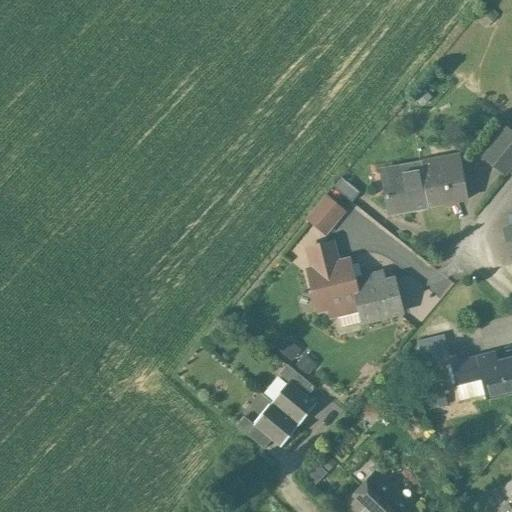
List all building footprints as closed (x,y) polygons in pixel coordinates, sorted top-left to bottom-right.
[(511,129),(508,126),(483,156),(503,172),(511,161),(511,129)] [(461,167),(442,171),(440,160),(421,163),(429,207),(467,200),(461,167)] [(421,163),(388,169),(392,193),(386,194),(390,213),(429,207),(421,163)] [(361,193),(342,178),(335,187),(354,202),(361,193)] [(344,212),(325,196),(307,218),(326,233),(344,212)] [(338,264),(333,243),(308,248),(313,270),(309,271),(314,293),(325,290),(329,308),(336,307),(338,317),(361,311),(353,280),(354,279),(350,261),(338,264)] [(354,279),(353,280),(361,311),(363,322),(402,313),(394,280),(376,285),(373,275),(354,279)] [(468,346),(443,353),(446,366),(451,365),(472,359),(468,346)] [(310,371),(317,362),(305,353),(298,361),(310,371)] [(472,359),(451,365),(456,385),(481,379),(486,399),(511,392),(511,359),(498,363),(495,353),(472,359)] [(315,388),(287,365),(280,374),(289,382),(308,397),(315,388)] [(308,397),(289,382),(271,403),(299,426),(317,405),(308,397)] [(299,426),(271,403),(254,425),(272,440),(281,448),(299,426)] [(254,425),(245,417),(237,427),(264,449),(272,440),(254,425)] [(403,503),(379,481),(367,494),(361,488),(348,502),(357,511),(402,511),(398,508),(403,503)] [(511,481),(502,488),(511,503),(511,481)]
